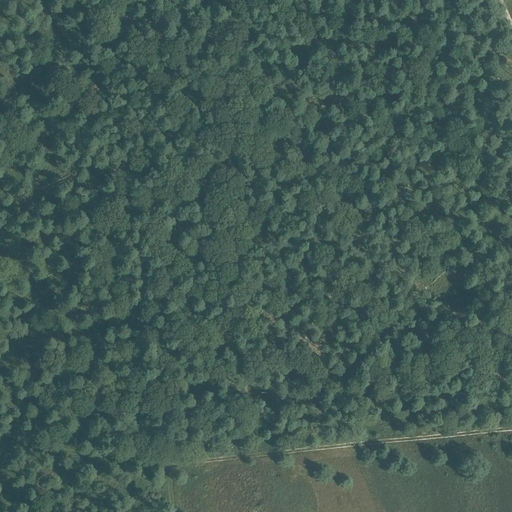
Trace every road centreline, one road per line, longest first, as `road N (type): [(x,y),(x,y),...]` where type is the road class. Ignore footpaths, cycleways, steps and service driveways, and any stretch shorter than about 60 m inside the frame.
road 1 (track): [(511,426),(162,461),(0,441)]
road 2 (track): [(162,461),(64,0)]
